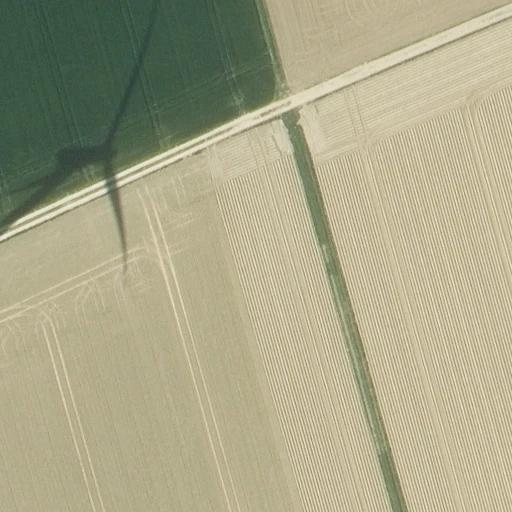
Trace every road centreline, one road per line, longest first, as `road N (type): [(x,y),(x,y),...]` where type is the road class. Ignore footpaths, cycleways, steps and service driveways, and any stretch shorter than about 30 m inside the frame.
road 1 (track): [(251,0),(393,511)]
road 2 (track): [(0,236),(272,112)]
road 3 (track): [(511,10),(272,112)]
